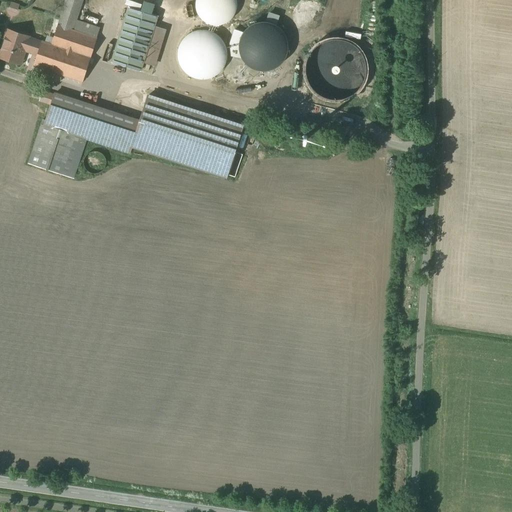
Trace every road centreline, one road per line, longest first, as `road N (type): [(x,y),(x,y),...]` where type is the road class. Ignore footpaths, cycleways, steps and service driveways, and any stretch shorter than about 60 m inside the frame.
road 1 (unclassified): [(416,511),(430,0)]
road 2 (secondary): [(193,511),(0,483)]
